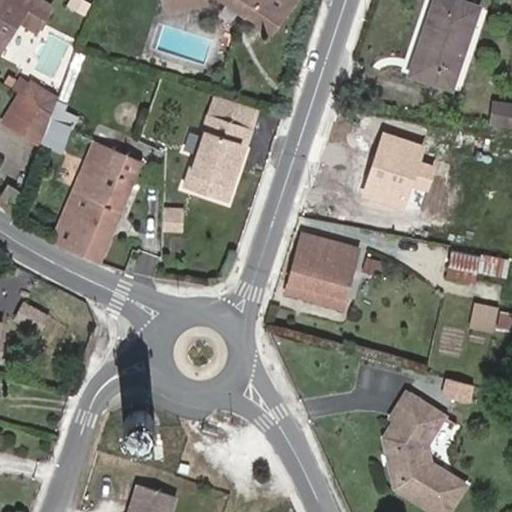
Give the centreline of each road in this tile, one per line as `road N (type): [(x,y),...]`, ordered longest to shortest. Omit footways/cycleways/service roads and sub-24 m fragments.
road 1 (residential): [(237,329),(347,0)]
road 2 (residential): [(166,332),(123,294),(0,229)]
road 3 (residential): [(55,511),(108,383),(159,366)]
road 4 (residential): [(324,511),(277,416),(237,384)]
